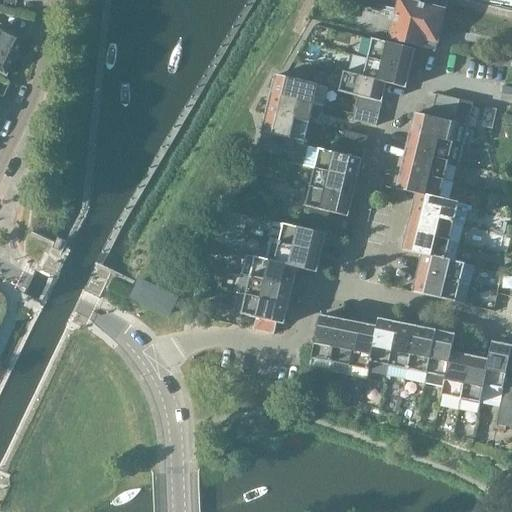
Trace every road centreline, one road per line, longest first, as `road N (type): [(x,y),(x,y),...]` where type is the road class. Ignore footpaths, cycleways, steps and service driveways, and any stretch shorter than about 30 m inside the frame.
road 1 (residential): [(315,302),(352,255),(387,117),(427,84),(485,98)]
road 2 (residential): [(145,356),(182,338),(290,348),(315,302)]
road 3 (unclassified): [(315,302),(511,338)]
road 4 (tertiary): [(145,356),(78,305),(0,272)]
road 5 (tertiary): [(178,511),(174,422),(145,356)]
road 6 (residential): [(45,0),(34,65),(0,149)]
